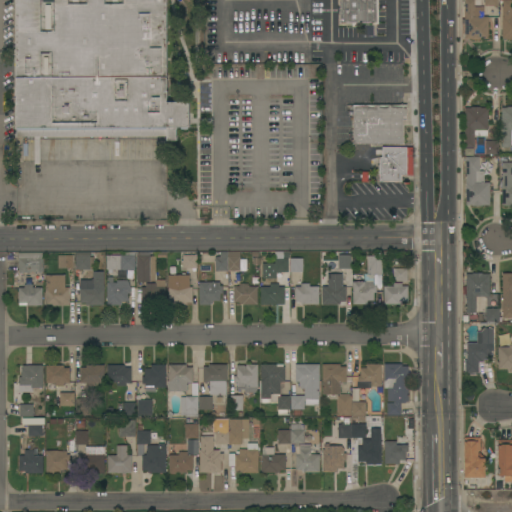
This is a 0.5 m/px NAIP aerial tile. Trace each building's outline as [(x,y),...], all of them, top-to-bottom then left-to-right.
[(16,0),(166,0),(167,102),(190,102),(190,128),(177,128),(177,141),(167,141),(167,136),(17,137),(16,0)] [(340,0),(378,0),(378,23),(356,23),(356,27),(353,27),(353,23),(340,23),(340,0)] [(488,39),(480,39),(480,40),(471,40),(471,39),(464,39),(465,24),(462,24),(462,19),(465,19),(465,0),(481,0),(481,17),(488,17),(488,39)] [(511,40),(508,40),(508,39),(505,39),(505,38),(502,38),(502,0),(511,0),(511,40)] [(353,144),(353,105),(406,105),(406,120),(404,120),(403,144),(353,144)] [(474,136),(474,148),(464,148),(464,108),(471,108),(471,107),(480,107),(480,108),(488,108),(488,131),(487,131),(487,136),(474,136)] [(502,148),(501,108),(507,108),(507,107),(511,107),(511,146),(511,147),(502,148)] [(485,141),(498,141),(498,155),(485,155),(485,141)] [(407,147),(407,148),(412,148),(412,175),(407,175),(407,176),(402,176),(402,182),(380,181),(380,175),(377,175),(378,165),(379,165),(380,158),(382,158),(382,147),(407,147)] [(466,157),(479,157),(479,171),(484,171),(484,183),(489,183),(489,205),(482,205),(482,206),(481,206),(481,207),(473,207),(473,206),(472,206),(472,205),(466,205),(466,157)] [(501,163),(511,163),(511,206),(502,206),(501,163)] [(240,252),(240,259),(246,259),(246,271),(215,271),(215,257),(219,257),(219,251),(227,251),(227,252),(240,252)] [(75,252),(89,252),(89,255),(90,255),(90,257),(93,257),(93,270),(75,270),(75,252)] [(112,270),(112,266),(106,266),(106,255),(121,255),(121,252),(135,252),(135,270),(112,270)] [(136,252),(149,252),(149,256),(155,256),(155,280),(165,280),(165,303),(141,303),(141,287),(146,287),(146,283),(155,283),(155,281),(150,282),(136,282),(136,252)] [(18,272),(18,253),(42,253),(42,272),(18,272)] [(275,272),(275,277),(262,278),(262,263),(274,263),(274,259),(275,259),(275,253),(284,253),(284,255),(288,255),(288,272),(275,272)] [(58,268),(58,255),(73,255),(73,268),(58,268)] [(182,268),(182,255),(197,255),(197,268),(182,268)] [(351,269),(338,268),(338,255),(351,255),(351,269)] [(367,256),(382,256),(382,275),(381,275),(381,285),(375,285),(375,282),(374,282),(374,275),(369,275),(369,274),(367,274),(367,256)] [(302,272),(290,272),(290,258),(303,258),(302,272)] [(393,281),(393,269),(407,268),(407,281),(393,281)] [(103,305),(86,305),(86,303),(80,303),(80,280),(93,280),(93,271),(103,271),(103,305)] [(466,274),(472,274),(472,273),(482,273),(482,274),(489,274),(489,296),(487,296),(487,307),(485,307),(485,312),(476,312),(476,313),(466,313),(466,274)] [(346,302),(340,302),(340,304),(322,304),(322,286),(323,286),(323,274),(342,274),(342,286),(346,286),(346,302)] [(502,274),(511,274),(511,318),(502,318),(502,274)] [(65,275),(65,287),(69,287),(69,302),(69,305),(46,305),(45,275),(65,275)] [(189,275),(189,287),(192,287),(192,302),(186,302),(186,305),(168,305),(168,275),(189,275)] [(107,305),(107,282),(107,277),(113,277),(113,282),(116,282),(116,280),(135,280),(136,286),(130,286),(130,293),(128,293),(128,301),(121,301),(121,305),(107,305)] [(353,282),(364,281),(364,282),(373,282),(373,285),(376,285),(376,293),(374,293),(374,300),(367,300),(367,304),(353,304),(353,282)] [(199,282),(220,282),(220,286),(222,286),(222,293),(220,293),(220,301),(212,301),(212,304),(210,304),(210,305),(199,305),(199,282)] [(319,304),(301,305),(301,302),(295,302),(295,287),(300,287),(300,283),(309,283),(309,287),(318,287),(319,304)] [(384,286),(393,286),(393,283),(402,283),(402,286),(408,286),(408,302),(402,302),(402,304),(384,304),(384,286)] [(42,305),(19,305),(19,303),(18,303),(18,287),(24,287),(24,284),(33,284),(33,287),(42,287),(42,305)] [(257,305),(239,305),(239,302),(233,302),(233,287),(239,287),(239,284),(248,284),(248,287),(257,287),(257,305)] [(260,305),(260,287),(270,287),(270,284),(278,284),(278,287),(284,287),(284,305),(260,305)] [(499,322),(494,322),(494,324),(487,324),(487,322),(486,322),(486,308),(499,308),(499,322)] [(493,352),(491,352),(491,360),(484,360),(484,362),(479,362),(479,373),(465,373),(464,360),(467,360),(466,343),(476,343),(476,332),(482,332),(482,328),(492,328),(492,329),(493,329),(493,352)] [(509,347),(509,345),(511,345),(511,371),(509,371),(509,369),(498,369),(498,347),(509,347)] [(227,382),(226,382),(226,395),(209,395),(209,382),(203,382),(203,367),(209,367),(209,364),(227,364),(227,382)] [(257,387),(256,387),(256,392),(244,392),(244,389),(236,389),(236,384),(234,384),(234,376),(236,376),(236,365),(246,365),(246,364),(257,364),(257,387)] [(284,382),(280,382),(280,385),(279,385),(279,396),(290,396),(290,410),(289,410),(289,415),(277,415),(277,414),(276,414),(276,410),(277,410),(277,404),(270,404),(270,403),(259,403),(259,381),(260,381),(260,364),(283,364),(283,367),(284,367),(284,382)] [(319,364),(319,399),(318,399),(318,405),(305,405),(305,399),(304,399),(304,389),(300,389),(300,386),(299,386),(299,382),(295,382),(295,364),(319,364)] [(340,364),(340,367),(346,367),(346,376),(349,376),(349,382),(341,382),(341,383),(340,383),(340,394),(322,394),(322,364),(340,364)] [(381,387),(370,387),(370,386),(360,386),(360,383),(357,383),(357,376),(360,376),(360,368),(366,368),(366,364),(381,364),(381,387)] [(408,401),(405,401),(405,403),(400,403),(400,415),(387,415),(387,403),(393,403),(393,402),(387,402),(387,388),(384,388),(384,364),(402,364),(402,366),(408,366),(408,401)] [(43,388),(32,388),(32,392),(22,392),(22,384),(19,384),(19,369),(28,369),(28,365),(42,365),(43,388)] [(64,365),(64,368),(69,368),(70,383),(64,383),(64,386),(55,386),(55,383),(46,383),(45,365),(64,365)] [(104,365),(104,383),(95,383),(95,386),(86,386),(86,383),(80,383),(80,367),(86,367),(86,365),(104,365)] [(125,365),(125,367),(130,367),(131,383),(125,383),(125,386),(117,386),(117,383),(107,383),(107,365),(125,365)] [(166,387),(155,387),(156,392),(154,392),(145,392),(145,384),(142,384),(142,376),(144,376),(144,368),(151,368),(151,365),(165,365),(166,387)] [(186,365),(186,367),(192,367),(192,382),(187,382),(187,391),(167,391),(167,381),(168,381),(168,365),(186,365)] [(74,392),(74,406),(60,406),(60,392),(74,392)] [(304,395),(304,409),(290,409),(290,396),(304,395)] [(338,396),(339,396),(339,395),(349,395),(349,396),(351,396),(351,416),(338,416),(338,396)] [(197,417),(185,417),(185,415),(180,415),(180,396),(185,396),(197,396),(197,417)] [(242,410),(229,411),(229,396),(242,396),(242,410)] [(212,409),(199,410),(198,397),(212,397),(212,409)] [(75,399),(87,399),(88,416),(75,416),(75,399)] [(152,400),(151,416),(137,416),(137,400),(152,400)] [(135,415),(123,415),(123,402),(135,402),(135,415)] [(352,415),(352,402),(365,402),(365,415),(352,415)] [(33,416),(19,417),(19,404),(33,404),(33,416)] [(241,444),(229,444),(229,430),(230,430),(229,419),(248,419),(248,437),(241,437),(241,444)] [(119,437),(119,420),(135,420),(135,437),(119,437)] [(28,436),(28,424),(42,424),(42,436),(28,436)] [(185,424),(198,424),(198,438),(185,438),(185,424)] [(304,430),(304,444),(277,444),(277,430),(290,430),(290,424),(301,424),(301,430),(304,430)] [(338,438),(338,424),(351,424),(351,438),(338,438)] [(352,438),(352,424),(366,424),(365,438),(352,438)] [(215,444),(215,431),(217,431),(217,426),(227,426),(227,431),(228,431),(228,444),(215,444)] [(87,444),(75,444),(75,431),(87,431),(87,444)] [(136,444),(136,431),(150,431),(150,444),(136,444)] [(381,464),(364,464),(364,462),(357,462),(357,447),(361,447),(361,439),(370,439),(370,436),(381,436),(381,464)] [(464,478),(464,437),(480,437),(480,450),(477,453),(477,455),(479,453),(485,458),(485,478),(464,478)] [(197,439),(198,454),(187,454),(187,439),(197,439)] [(511,477),(509,476),(498,476),(498,440),(511,440),(511,477)] [(199,441),(209,441),(209,450),(211,450),(211,451),(220,451),(220,454),(223,454),(223,461),(221,461),(221,469),(213,469),(213,471),(211,471),(211,473),(200,473),(199,441)] [(384,441),(396,441),(396,442),(405,442),(405,445),(408,445),(408,452),(406,452),(406,460),(399,460),(399,464),(384,464),(384,441)] [(240,473),(240,470),(235,470),(235,455),(239,455),(239,449),(247,449),(247,443),(258,443),(258,473),(240,473)] [(135,455),(144,456),(146,445),(136,444),(135,455)] [(166,473),(148,473),(148,470),(142,470),(142,455),(146,455),(146,452),(147,452),(147,445),(158,445),(158,444),(164,444),(164,445),(166,445),(166,473)] [(319,472),(301,472),(301,470),(295,470),(295,455),(299,454),(299,445),(310,444),(310,454),(319,454),(319,472)] [(107,455),(117,455),(116,446),(127,445),(127,455),(131,455),(131,473),(125,473),(125,474),(122,474),(122,473),(107,473),(107,455)] [(323,445),(334,445),(334,446),(343,446),(343,453),(346,453),(346,460),(343,460),(343,468),(337,468),(337,472),(322,472),(323,445)] [(80,473),(80,455),(85,455),(85,446),(104,446),(104,456),(104,473),(80,473)] [(261,472),(261,454),(262,454),(262,448),(274,448),(274,455),(285,455),(285,470),(279,470),(279,473),(261,472)] [(43,473),(25,473),(25,471),(19,471),(19,456),(24,456),(24,450),(33,450),(33,455),(43,455),(43,473)] [(58,450),(58,451),(66,451),(66,454),(70,454),(70,462),(67,462),(67,469),(60,469),(61,473),(46,473),(46,450),(58,450)] [(169,455),(178,455),(178,452),(187,452),(187,455),(193,455),(193,470),(187,470),(187,473),(169,473),(169,455)]
